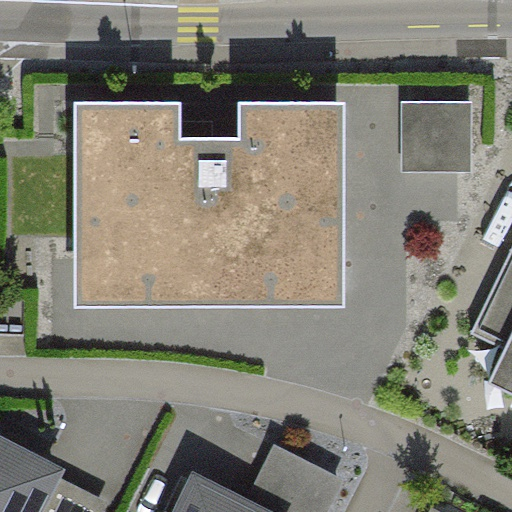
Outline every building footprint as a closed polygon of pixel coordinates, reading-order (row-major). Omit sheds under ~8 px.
[(72,89),(72,291),(344,291),(344,90),(236,89),(236,125),(178,125),(178,89),(72,89)] [(469,99),(398,98),(397,165),(468,167),(469,99)] [(511,246),(478,318),(511,334),(490,382),(511,392),(511,246)] [(80,465),(0,425),(0,511),(111,511),(115,505),(71,483),(80,465)] [(255,505),(196,475),(177,511),(331,511),(347,481),(283,449),(255,505)]
